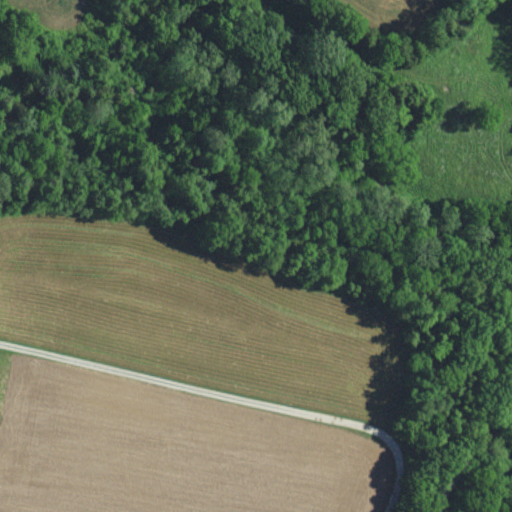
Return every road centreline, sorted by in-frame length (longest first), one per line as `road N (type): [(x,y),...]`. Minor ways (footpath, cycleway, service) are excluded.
road 1 (track): [(378,511),(387,455),(379,442),(96,365),(0,348)]
road 2 (residential): [(417,511),(511,323)]
